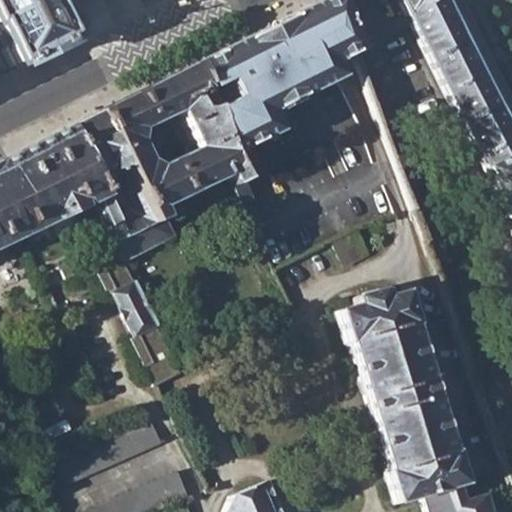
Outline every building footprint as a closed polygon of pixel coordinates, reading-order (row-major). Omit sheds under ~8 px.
[(15,63),(17,66),(64,43),(62,40),(66,37),(50,4),(58,0),(0,0),(0,53),(6,67),(15,63)] [(331,0),(320,0),(192,63),(220,143),(240,183),(356,127),(327,64),(352,52),(333,3),(331,0)] [(511,0),(392,0),(399,12),(393,15),(391,21),(396,30),(399,31),(407,28),(471,155),(455,163),(486,228),(502,220),(511,241),(511,0)] [(80,23),(75,13),(70,15),(65,18),(70,27),(75,25),(80,23)] [(247,198),(240,183),(220,143),(192,63),(94,113),(149,221),(113,239),(122,260),(170,234),(158,207),(225,174),(237,203),(247,198)] [(0,245),(93,202),(113,239),(149,221),(94,113),(0,159),(0,245)] [(335,249),(343,265),(368,251),(356,228),(315,248),(319,257),(335,249)] [(110,295),(130,337),(127,339),(150,385),(177,373),(122,260),(113,239),(55,267),(63,284),(86,273),(89,279),(96,275),(106,297),(110,295)] [(413,499),(417,511),(486,511),(484,493),(462,501),(453,488),(454,485),(446,454),(442,455),(407,328),(409,327),(400,294),(382,299),(380,293),(377,291),(351,297),(350,306),(332,312),(341,346),(344,345),(381,472),(378,474),(388,506),(413,499)] [(433,353),(451,402),(477,392),(442,297),(429,302),(444,348),(433,353)] [(34,466),(45,490),(159,442),(147,417),(34,466)] [(484,452),(496,490),(510,481),(497,447),(484,452)] [(79,511),(151,511),(185,497),(174,470),(79,511)] [(275,511),(261,481),(227,496),(218,511),(275,511)]
